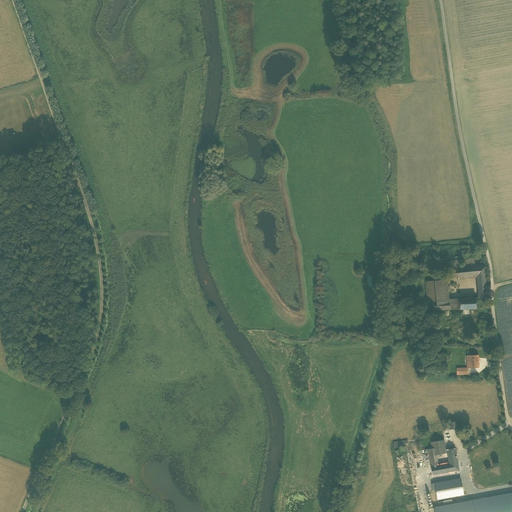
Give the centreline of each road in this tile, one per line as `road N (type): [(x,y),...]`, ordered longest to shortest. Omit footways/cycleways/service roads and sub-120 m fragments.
road 1 (track): [(22,511),(93,353),(101,278),(91,219),(14,0)]
road 2 (unclassified): [(439,0),(511,427)]
